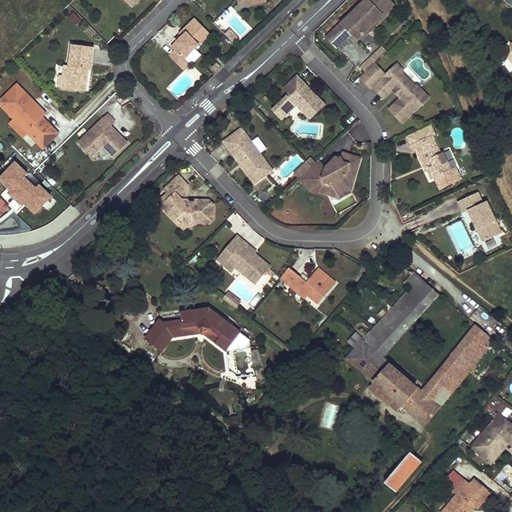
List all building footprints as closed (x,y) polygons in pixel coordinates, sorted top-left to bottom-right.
[(389,0),(365,0),(326,39),(337,49),(338,48),(351,35),(357,41),(384,15),(380,10),(389,0)] [(384,15),(395,4),(390,0),(389,0),(380,10),(384,15)] [(75,24),(80,18),(72,11),(67,17),(75,24)] [(185,60),(210,34),(195,19),(184,30),(186,33),(182,37),(172,47),(175,51),(170,56),(183,70),(189,64),(185,60)] [(94,48),(94,47),(71,44),(68,66),(66,65),(63,88),(81,90),(84,69),(89,69),(91,70),(94,48)] [(381,57),(387,51),(383,47),(377,52),(381,57)] [(371,67),(381,57),(377,52),(367,62),(371,67)] [(217,62),(211,67),(215,72),(221,67),(217,62)] [(371,67),(367,62),(361,68),(366,72),(371,67)] [(404,95),(401,98),(398,101),(412,115),(422,105),(410,92),(408,92),(396,80),(396,77),(390,71),(379,82),(368,70),(366,72),(360,77),(372,89),(373,87),(384,98),(393,90),(396,86),(404,95)] [(297,105),(307,115),(313,109),(317,113),(325,105),(311,90),(307,90),(304,92),(302,90),(306,85),(297,76),(284,89),(289,94),(272,110),(281,120),(297,105)] [(0,103),(43,148),(58,134),(43,118),(46,115),(18,85),(0,102),(0,103)] [(404,95),(396,86),(393,90),(401,98),(404,95)] [(310,119),(317,113),(313,109),(307,115),(310,119)] [(114,123),(107,115),(83,139),(96,153),(103,146),(114,157),(127,144),(113,129),(111,131),(108,129),(111,127),(114,123)] [(443,159),(433,136),(435,135),(431,125),(407,136),(415,153),(418,152),(424,166),(426,165),(431,176),(435,184),(454,175),(445,158),(443,159)] [(242,166),(255,184),(273,171),(242,128),(224,141),(233,154),(235,152),(244,165),(242,166)] [(96,153),(83,139),(79,143),(92,157),(96,153)] [(352,186),(361,158),(342,151),(342,156),(341,157),(336,157),(333,166),(334,167),(332,170),(331,168),(329,170),(326,167),(319,159),(316,162),(312,166),(311,166),(308,170),(299,178),(311,191),(312,190),(313,190),(321,185),(330,188),(334,196),(352,186)] [(233,154),(242,166),(244,165),(235,152),(233,154)] [(312,166),(316,162),(311,157),(307,161),(312,166)] [(336,157),(326,167),(329,170),(331,168),(332,170),(334,167),(333,166),(336,157)] [(0,172),(0,184),(32,215),(51,195),(13,158),(0,172)] [(307,162),(303,165),(308,170),(311,166),(307,162)] [(303,165),(294,174),(299,178),(308,170),(303,165)] [(189,186),(179,175),(164,189),(168,193),(172,197),(166,202),(166,211),(173,219),(183,219),(183,225),(190,225),(194,221),(196,223),(209,223),(214,219),(214,205),(209,200),(197,200),(194,202),(191,202),(188,200),(189,186)] [(312,190),(320,191),(334,196),(330,188),(321,185),(313,190),(312,190)] [(352,186),(334,196),(340,197),(350,192),(352,186)] [(483,203),(478,192),(471,196),(476,206),(468,210),(473,221),(475,220),(477,223),(475,224),(483,242),(502,233),(487,201),(483,203)] [(162,206),(166,211),(166,202),(172,197),(168,193),(158,203),(162,206)] [(0,206),(5,211),(11,205),(0,195),(0,206)] [(464,213),(468,210),(476,206),(471,196),(458,202),(464,213)] [(185,231),(190,225),(183,225),(183,219),(173,219),(180,225),(185,231)] [(256,284),(271,267),(255,254),(242,244),(244,242),(237,235),(221,255),(217,259),(225,265),(228,261),(236,268),(256,284)] [(242,244),(255,254),(257,252),(244,242),(242,244)] [(236,268),(228,261),(225,265),(233,272),(236,268)] [(319,304),(336,283),(318,268),(309,279),(307,282),(301,277),(289,268),(280,278),(288,284),(291,281),(308,295),(319,304)] [(422,279),(414,272),(404,283),(412,290),(422,279)] [(439,294),(422,279),(412,290),(368,338),(358,330),(348,341),(356,349),(348,359),(374,381),(402,405),(425,425),(440,407),(432,401),(437,395),(445,401),(495,340),(476,325),(422,393),(381,358),(439,294)] [(291,281),(288,284),(305,299),(308,295),(291,281)] [(234,298),(227,293),(223,299),(230,304),(234,298)] [(234,298),(230,304),(236,309),(240,303),(234,298)] [(203,334),(227,352),(241,333),(209,309),(182,313),(183,320),(162,323),(159,321),(146,339),(163,352),(173,338),(203,334)] [(402,405),(374,381),(370,386),(398,411),(402,405)] [(497,411),(493,415),(499,421),(503,416),(497,411)] [(493,415),(468,445),(484,458),(496,444),(498,445),(501,441),(505,444),(507,441),(511,444),(511,442),(511,424),(503,416),(499,421),(493,415)] [(496,444),(484,458),(489,463),(505,444),(501,441),(498,445),(496,444)] [(422,462),(411,452),(385,482),(396,492),(422,462)] [(511,468),(500,478),(510,490),(511,488),(511,468)] [(457,491),(444,505),(449,509),(449,511),(466,511),(466,509),(472,502),(475,504),(477,506),(483,499),(486,502),(492,494),(485,489),(487,488),(473,476),(469,482),(462,476),(452,488),(457,491)] [(472,502),(466,509),(466,511),(467,511),(475,504),(472,502)]
